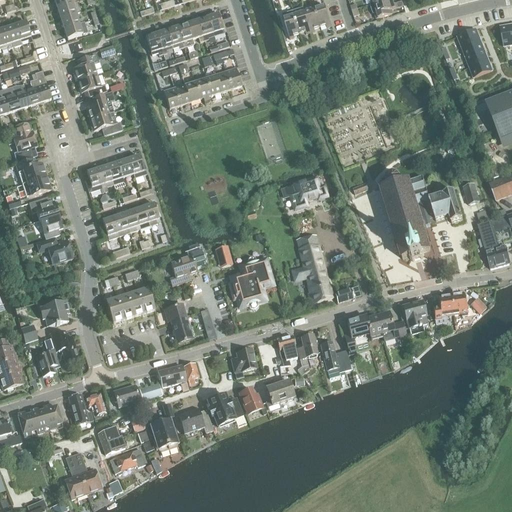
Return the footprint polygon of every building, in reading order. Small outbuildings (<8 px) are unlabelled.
[(77,3),(75,4),(73,0),(54,0),(57,10),(77,4),(77,3)] [(392,0),(390,0),(371,6),(373,15),(375,15),(377,20),(393,15),(392,11),(395,10),(404,7),(402,2),(394,5),(392,0)] [(80,14),(77,4),(57,10),(61,20),(80,14)] [(325,6),(315,10),(320,29),(327,27),(328,29),(332,28),(325,6)] [(306,33),(307,35),(311,34),(304,13),(303,9),(293,12),(300,35),(306,33)] [(320,29),(315,10),(304,13),(311,34),(315,33),(314,31),(320,29)] [(293,12),(282,15),(283,19),(290,41),(294,39),(293,37),(300,35),(293,12)] [(76,15),(80,14),(61,20),(64,31),(80,26),(76,15)] [(216,15),(216,16),(208,19),(214,38),(225,35),(218,15),(216,15)] [(199,21),(197,21),(204,43),(209,42),(208,40),(214,38),(208,19),(200,21),(199,21)] [(200,44),(204,43),(197,21),(195,22),(196,23),(187,25),(192,41),(198,39),(200,44)] [(33,44),(26,23),(16,26),(22,44),(29,42),(30,45),(33,44)] [(194,46),(192,41),(187,25),(179,28),(179,27),(177,28),(184,50),(188,48),(194,46)] [(16,26),(6,30),(11,48),(11,47),(12,50),(22,46),(21,44),(22,44),(16,26)] [(83,36),(80,26),(64,31),(68,41),(83,36)] [(511,27),(511,26),(501,28),(504,48),(511,47),(511,27)] [(175,29),(167,32),(173,51),(179,49),(179,51),(184,50),(177,28),(175,28),(175,29)] [(6,30),(0,31),(0,47),(1,51),(7,49),(8,51),(12,50),(6,30)] [(477,31),(458,39),(462,49),(481,42),(477,31)] [(173,51),(172,48),(167,32),(159,34),(158,34),(156,34),(163,56),(168,55),(167,52),(173,51)] [(158,55),(159,58),(163,56),(156,34),(154,35),(154,36),(146,38),(152,57),(158,55)] [(481,42),(462,49),(466,59),(485,52),(481,42)] [(227,44),(217,47),(218,52),(229,49),(227,44)] [(115,55),(113,48),(104,51),(100,52),(102,59),(106,58),(115,55)] [(485,52),(466,59),(470,69),(489,62),(485,52)] [(32,58),(27,60),(28,64),(34,62),(38,61),(36,53),(33,54),(33,58),(32,58)] [(74,71),(78,83),(97,77),(93,66),(97,64),(95,57),(78,63),(80,69),(74,71)] [(205,69),(212,67),(209,58),(202,61),(205,69)] [(489,62),(470,69),(474,80),(493,72),(489,62)] [(166,63),(157,65),(159,71),(167,68),(166,63)] [(181,77),(189,74),(186,66),(178,68),(181,77)] [(22,76),(31,73),(29,67),(20,70),(22,76)] [(242,89),(236,70),(226,73),(232,93),(242,89)] [(10,80),(20,76),(19,71),(8,74),(10,80)] [(37,81),(34,82),(41,105),(51,102),(42,73),(35,76),(37,81)] [(216,77),(215,77),(221,96),(232,93),(226,73),(216,77)] [(101,88),(97,77),(78,83),(82,95),(87,93),(89,99),(107,94),(105,87),(101,88)] [(221,96),(215,77),(205,81),(211,99),(221,96)] [(205,81),(195,84),(201,102),(203,102),(205,106),(206,107),(209,106),(210,104),(209,100),(211,99),(205,81)] [(31,108),(41,105),(34,82),(30,83),(32,90),(26,92),(26,93),(31,108)] [(201,102),(195,84),(184,87),(190,106),(201,102)] [(16,88),(13,89),(20,112),(31,108),(26,93),(26,92),(24,87),(16,88)] [(184,87),(174,90),(180,109),(190,106),(184,87)] [(10,115),(20,112),(13,89),(3,92),(10,115)] [(169,112),(180,109),(174,90),(163,93),(169,112)] [(3,92),(0,93),(0,118),(10,115),(3,92)] [(511,93),(488,103),(503,141),(511,137),(511,93)] [(95,108),(86,110),(90,122),(109,115),(106,105),(114,102),(112,94),(97,99),(92,100),(95,108)] [(113,114),(109,115),(90,122),(94,133),(102,130),(104,138),(123,132),(120,124),(117,125),(113,114)] [(17,138),(13,140),(18,154),(14,155),(17,165),(34,159),(31,150),(37,148),(32,134),(30,134),(28,126),(15,130),(17,138)] [(145,177),(139,158),(129,161),(135,180),(145,177)] [(35,161),(16,167),(19,175),(22,186),(47,179),(46,177),(47,175),(46,172),(44,171),(43,165),(36,167),(35,161)] [(129,161),(118,164),(123,180),(133,176),(134,180),(135,180),(129,161)] [(123,180),(118,164),(108,168),(114,187),(124,184),(123,180)] [(500,177),(499,175),(496,167),(490,169),(492,177),(493,180),(500,177)] [(108,168),(97,171),(105,194),(108,193),(107,189),(114,187),(108,168)] [(100,191),(102,195),(105,194),(97,171),(87,174),(89,180),(85,181),(89,195),(93,193),(100,191)] [(435,220),(429,200),(423,180),(409,184),(408,181),(402,182),(401,180),(398,176),(394,175),(390,177),(388,179),(386,184),(387,187),(382,188),(383,191),(382,191),(403,262),(411,259),(411,261),(413,261),(422,258),(423,257),(423,255),(431,253),(422,224),(435,220)] [(511,176),(503,180),(490,185),(496,202),(511,195),(511,176)] [(47,180),(47,179),(22,186),(26,200),(31,198),(51,192),(49,186),(50,184),(49,181),(47,180)] [(294,187),(281,192),(284,199),(291,197),(293,203),(292,204),(293,205),(294,205),(296,211),(307,208),(305,202),(317,198),(318,201),(320,201),(327,198),(324,188),(320,189),(316,179),(294,186),(294,187)] [(355,196),(369,191),(366,185),(353,190),(355,196)] [(480,204),(474,186),(464,189),(469,207),(480,204)] [(139,195),(141,199),(154,195),(152,191),(150,191),(139,195)] [(454,193),(429,200),(435,220),(436,223),(450,218),(452,224),(463,221),(454,193)] [(37,214),(40,222),(58,217),(54,203),(50,204),(48,199),(29,205),(32,216),(37,214)] [(8,205),(10,211),(16,209),(21,208),(19,201),(8,205)] [(161,224),(154,205),(144,209),(150,228),(161,224)] [(144,209),(133,212),(140,231),(141,234),(151,230),(150,228),(144,209)] [(130,235),(136,233),(140,231),(133,212),(123,216),(130,235)] [(480,226),(491,222),(487,212),(477,215),(480,226)] [(123,216),(113,219),(119,239),(130,235),(123,216)] [(62,230),(58,217),(40,222),(46,242),(60,237),(58,231),(62,230)] [(506,247),(505,245),(511,242),(511,234),(507,218),(490,223),(491,224),(478,228),(491,271),(511,265),(506,247)] [(109,242),(119,239),(113,219),(102,223),(109,242)] [(303,268),(290,272),(294,284),(307,281),(307,282),(308,283),(310,294),(308,295),(312,307),(334,300),(319,246),(316,237),(296,242),(298,251),(303,267),(303,268)] [(53,267),(73,261),(67,243),(57,246),(55,240),(36,246),(39,255),(48,253),(53,267)] [(232,262),(227,248),(216,251),(220,266),(232,262)] [(115,261),(125,257),(123,251),(113,254),(115,261)] [(175,279),(170,280),(172,288),(187,284),(191,282),(190,277),(197,274),(196,273),(206,269),(201,252),(190,255),(191,259),(171,266),(175,279)] [(261,289),(272,286),(265,263),(257,266),(257,264),(255,262),(254,261),(252,261),(250,261),(249,263),(248,264),(248,266),(249,268),(242,270),(244,277),(240,278),(241,282),(234,285),(240,304),(241,308),(244,307),(248,305),(249,307),(250,309),(251,310),(253,310),(255,310),(256,308),(257,307),(257,305),(257,303),(264,301),(261,289)] [(338,305),(361,297),(358,288),(335,296),(338,305)] [(147,315),(155,312),(148,290),(106,303),(113,326),(122,323),(119,315),(123,314),(126,321),(142,316),(140,309),(144,307),(147,315)] [(185,302),(190,300),(187,290),(182,292),(185,302)] [(451,297),(454,316),(461,315),(461,319),(467,318),(464,295),(457,296),(456,295),(452,296),(451,297)] [(454,316),(451,297),(449,296),(446,297),(445,298),(438,299),(439,310),(433,311),(435,326),(447,324),(446,317),(454,316)] [(472,307),(480,316),(486,310),(478,301),(472,307)] [(416,328),(428,325),(422,303),(402,308),(408,330),(410,330),(411,331),(416,330),(416,328)] [(66,316),(69,315),(66,304),(41,310),(43,321),(46,321),(48,329),(68,324),(66,316)] [(183,306),(164,312),(168,324),(170,323),(187,318),(185,314),(183,306)] [(205,324),(211,322),(208,312),(203,314),(203,313),(194,316),(195,320),(195,322),(204,320),(205,324)] [(389,315),(376,318),(381,337),(393,334),(395,341),(406,338),(402,324),(392,326),(389,315)] [(187,318),(170,323),(172,328),(177,346),(193,341),(188,324),(187,318)] [(369,337),(370,340),(381,337),(376,318),(366,321),(365,318),(363,319),(368,337),(369,337)] [(367,337),(368,337),(363,319),(347,323),(350,336),(344,337),(348,350),(350,357),(371,351),(369,345),(367,337)] [(212,326),(204,328),(208,339),(216,337),(212,326)] [(26,345),(37,342),(33,328),(22,332),(26,345)] [(51,338),(52,342),(56,355),(62,353),(66,365),(79,361),(72,340),(68,341),(65,333),(51,338)] [(306,359),(318,357),(316,349),(317,349),(314,337),(301,340),(303,349),(297,350),(300,361),(302,368),(297,372),(302,378),(309,372),(306,359)] [(292,338),(277,342),(283,368),(291,368),(289,362),(297,360),(294,348),(295,348),(292,338)] [(0,365),(15,361),(11,348),(10,349),(7,341),(0,343),(0,365)] [(56,355),(52,342),(45,344),(49,356),(37,359),(43,378),(56,374),(54,369),(60,367),(56,355)] [(332,344),(320,347),(327,373),(328,373),(329,380),(340,377),(339,374),(352,371),(347,352),(335,355),(332,344)] [(238,360),(232,362),(237,381),(244,379),(243,374),(257,370),(252,351),(237,355),(238,360)] [(0,379),(19,373),(15,361),(0,365),(0,379)] [(194,380),(199,379),(195,365),(184,369),(189,387),(195,386),(194,380)] [(162,390),(186,383),(181,367),(158,374),(162,390)] [(0,381),(3,392),(23,386),(19,373),(0,379),(0,381)] [(288,382),(266,390),(272,407),(294,400),(288,382)] [(142,402),(162,397),(159,386),(139,392),(142,402)] [(138,404),(140,403),(135,387),(114,393),(115,398),(112,398),(114,404),(117,403),(119,409),(127,407),(128,410),(139,407),(138,404)] [(251,391),(239,396),(243,405),(243,406),(248,416),(263,410),(259,400),(257,396),(253,397),(251,391)] [(76,428),(89,425),(89,424),(94,423),(91,414),(87,415),(81,396),(68,400),(76,428)] [(100,396),(85,400),(88,411),(94,409),(97,417),(100,420),(104,418),(106,416),(100,396)] [(228,403),(225,397),(208,404),(210,410),(209,411),(212,419),(213,418),(218,428),(235,421),(235,420),(243,417),(237,402),(230,405),(229,402),(228,403)] [(50,407),(43,409),(44,412),(48,429),(49,432),(57,430),(56,427),(62,425),(57,409),(51,410),(50,407)] [(173,418),(170,407),(163,409),(167,420),(173,418)] [(30,413),(31,416),(36,433),(37,436),(45,434),(44,430),(48,429),(44,412),(38,414),(38,411),(30,413)] [(206,435),(214,433),(206,411),(199,414),(198,411),(178,417),(184,436),(204,430),(206,435)] [(487,412),(483,418),(491,422),(494,415),(487,412)] [(31,434),(36,433),(31,416),(26,418),(25,414),(17,417),(24,440),(32,437),(31,434)] [(141,417),(142,419),(145,428),(146,428),(152,426),(148,415),(141,417)] [(145,428),(142,419),(131,423),(135,434),(147,430),(146,428),(145,428)] [(0,422),(0,442),(7,441),(6,437),(11,435),(13,434),(11,428),(9,428),(7,421),(0,422)] [(169,424),(159,427),(167,453),(173,452),(175,448),(178,447),(175,437),(173,438),(169,424)] [(161,455),(167,453),(159,427),(150,430),(154,443),(152,444),(155,454),(157,453),(161,455)] [(97,436),(101,446),(119,440),(115,429),(97,436)] [(137,436),(140,444),(141,445),(151,442),(147,432),(137,436)] [(121,439),(119,440),(101,446),(105,457),(125,450),(121,439)] [(154,451),(152,447),(151,442),(144,445),(143,446),(146,454),(154,451)] [(49,458),(62,453),(61,449),(47,453),(49,458)] [(139,451),(124,456),(129,470),(138,467),(138,469),(145,466),(139,451)] [(47,453),(45,454),(47,461),(48,461),(50,469),(53,468),(50,460),(49,458),(47,453)] [(80,455),(73,458),(87,496),(102,491),(95,472),(87,475),(80,455)] [(121,473),(129,470),(124,456),(110,462),(115,475),(117,474),(118,477),(123,476),(121,473)] [(72,502),(87,496),(73,458),(65,460),(72,480),(65,483),(72,502)] [(113,497),(123,494),(118,482),(109,485),(110,489),(112,493),(113,497)] [(6,500),(0,503),(4,511),(8,511),(11,511),(6,500)] [(44,511),(47,511),(44,502),(27,509),(28,511),(44,511)]
